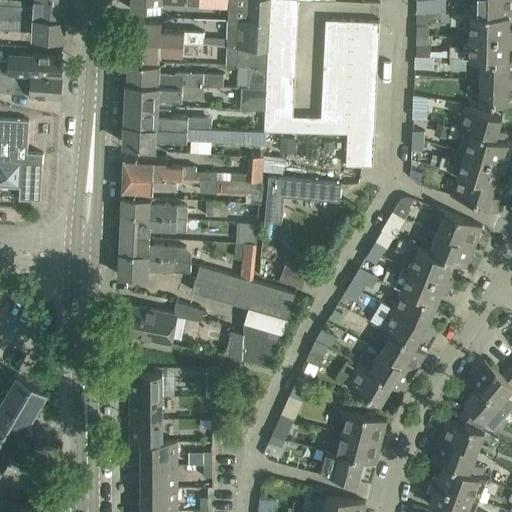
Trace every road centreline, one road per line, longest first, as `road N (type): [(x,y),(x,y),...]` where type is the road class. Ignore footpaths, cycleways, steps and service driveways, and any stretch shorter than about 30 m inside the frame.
road 1 (tertiary): [(85,256),(98,0)]
road 2 (tertiary): [(87,511),(85,256)]
road 3 (residential): [(388,511),(426,402),(491,291)]
